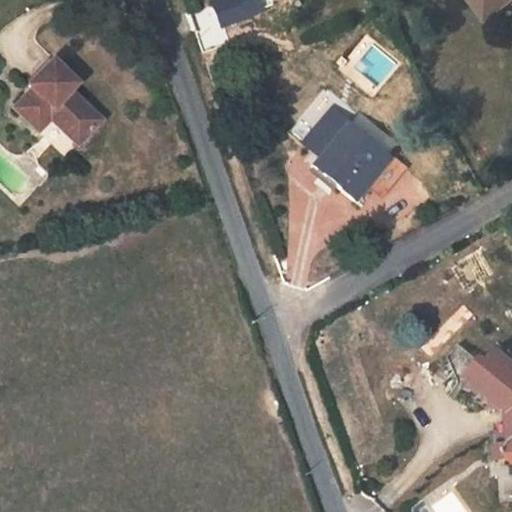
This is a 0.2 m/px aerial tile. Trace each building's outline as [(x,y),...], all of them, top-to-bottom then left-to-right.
[(253,0),(218,0),(211,3),(221,26),(258,10),(253,0)] [(511,0),(472,0),(487,18),(509,0),(511,0)] [(82,139),(100,120),(69,91),(75,84),(51,60),(27,85),(30,89),(12,108),(37,131),(49,118),(62,130),(67,125),(82,139)] [(303,144),(319,158),(345,127),(347,125),(330,111),(303,144)] [(40,131),(65,154),(73,145),(48,122),(40,131)] [(67,125),(62,130),(77,144),(82,139),(67,125)] [(386,160),(345,127),(319,158),(312,166),(353,201),(386,160)] [(468,372),(479,359),(460,343),(450,353),(463,378),(468,372)] [(511,358),(497,346),(487,358),(483,354),(479,359),(468,372),(511,407),(511,416),(509,416),(511,442),(511,443),(511,452),(511,358)] [(511,452),(511,443),(511,442),(495,442),(496,457),(511,456),(511,452)]
